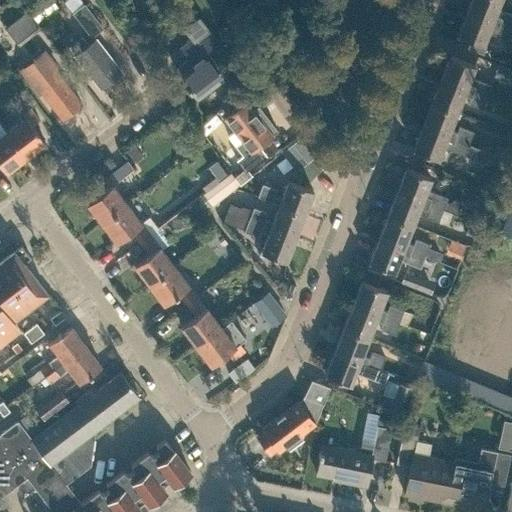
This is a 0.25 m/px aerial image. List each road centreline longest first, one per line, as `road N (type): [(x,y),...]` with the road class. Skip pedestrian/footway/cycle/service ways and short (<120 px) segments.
road 1 (residential): [(29,199),(212,433)]
road 2 (residential): [(212,433),(281,380),(358,185)]
road 3 (residential): [(358,185),(431,0)]
road 4 (residential): [(29,199),(150,96)]
road 5 (residential): [(264,79),(340,176),(358,185)]
